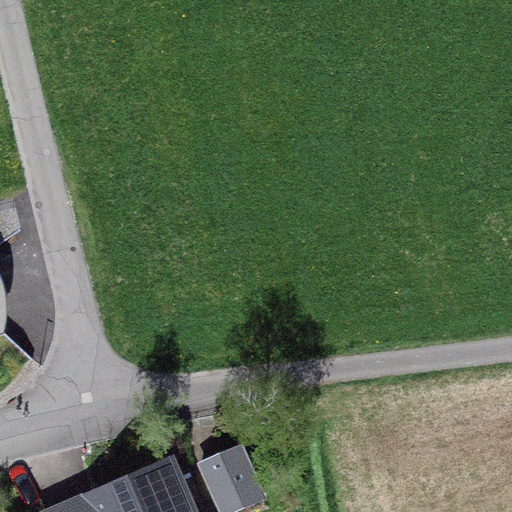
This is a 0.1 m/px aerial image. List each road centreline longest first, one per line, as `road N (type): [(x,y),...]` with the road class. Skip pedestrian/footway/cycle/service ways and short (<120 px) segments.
road 1 (residential): [(98,412),(1,0)]
road 2 (residential): [(98,412),(355,366),(511,350)]
